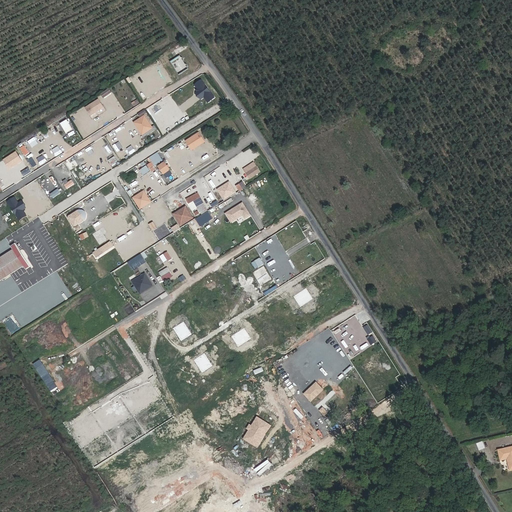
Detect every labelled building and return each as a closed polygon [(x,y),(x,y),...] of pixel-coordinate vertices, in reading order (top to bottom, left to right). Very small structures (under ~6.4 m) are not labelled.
[(203,78),(195,84),(198,89),(195,91),(201,99),(205,97),(209,102),(216,96),(203,78)] [(109,87),(102,94),(105,98),(113,91),(109,87)] [(100,98),(86,105),(92,118),(107,110),(100,98)] [(154,112),(162,106),(160,102),(151,108),(154,112)] [(146,114),(134,121),(143,135),(154,128),(146,114)] [(62,121),(66,133),(73,130),(68,119),(62,121)] [(192,150),(206,141),(200,131),(186,140),(192,150)] [(25,144),(21,147),(26,155),(30,152),(25,144)] [(17,150),(4,158),(10,168),(23,160),(17,150)] [(165,160),(158,165),(164,174),(171,169),(165,160)] [(255,160),(243,168),(250,178),(262,171),(255,160)] [(159,173),(154,166),(150,168),(155,176),(159,173)] [(71,177),(64,182),(68,188),(75,183),(71,177)] [(240,191),(246,187),(243,183),(237,187),(240,191)] [(59,188),(52,192),(54,197),(61,193),(59,188)] [(145,189),(133,196),(141,209),(153,201),(145,189)] [(23,199),(19,201),(16,195),(8,200),(19,220),(28,215),(24,209),(28,207),(23,199)] [(206,207),(201,198),(189,204),(193,210),(197,208),(199,211),(206,207)] [(244,201),(225,212),(232,223),(244,215),(246,218),(252,215),(244,201)] [(68,216),(74,226),(90,217),(83,207),(68,216)] [(93,252),(98,258),(116,246),(112,240),(93,252)] [(11,245),(14,249),(0,256),(0,280),(25,266),(26,269),(31,266),(16,242),(11,245)] [(160,255),(164,262),(173,257),(169,250),(160,255)] [(143,253),(128,261),(133,270),(147,262),(143,253)] [(253,261),(256,268),(265,263),(261,257),(253,261)] [(164,280),(173,276),(169,267),(160,270),(164,280)] [(147,272),(133,279),(139,293),(154,286),(147,272)] [(312,402),(325,389),(317,381),(304,393),(312,402)] [(320,409),(324,415),(329,412),(324,406),(320,409)] [(249,429),(244,438),(258,447),(272,424),(258,415),(252,424),(250,423),(247,428),(249,429)] [(485,448),(482,441),(477,444),(479,450),(485,448)] [(511,447),(499,450),(501,460),(508,458),(510,470),(511,469),(511,447)]
